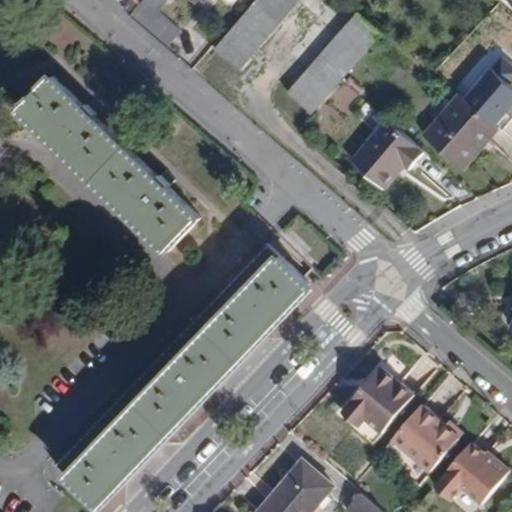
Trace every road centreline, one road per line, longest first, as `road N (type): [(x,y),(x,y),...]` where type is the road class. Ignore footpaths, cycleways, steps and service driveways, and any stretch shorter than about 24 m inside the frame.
road 1 (residential): [(389,281),(326,313),(135,511)]
road 2 (residential): [(187,511),(356,339),(389,281)]
road 3 (residential): [(389,281),(511,394)]
road 4 (residential): [(511,214),(389,281)]
